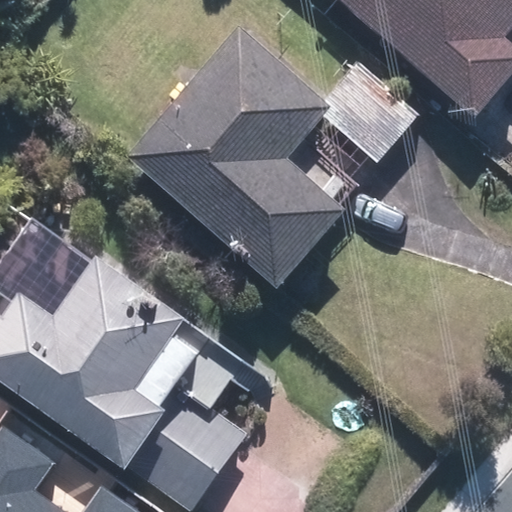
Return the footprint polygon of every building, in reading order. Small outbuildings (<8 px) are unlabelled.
[(511,0),(362,0),(498,113),(511,96),(511,0)] [(352,100),(259,20),(144,152),(297,284),(367,203),(307,151),(352,100)] [(0,336),(0,370),(202,508),(255,430),(190,386),(215,348),(192,333),(204,315),(113,253),(72,313),(33,287),(0,336)] [(56,463),(2,425),(0,427),(0,511),(65,511),(36,491),(56,463)] [(141,511),(101,484),(80,511),(141,511)]
